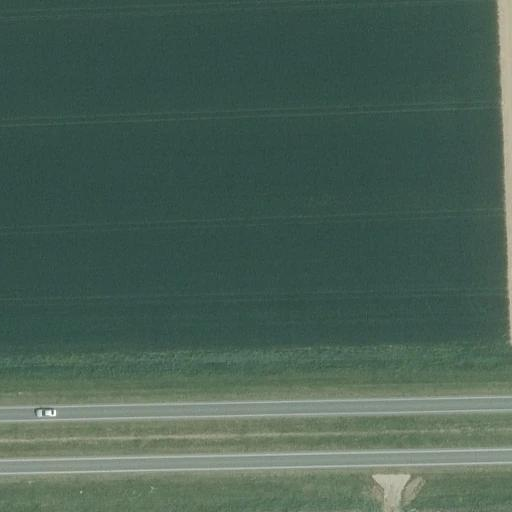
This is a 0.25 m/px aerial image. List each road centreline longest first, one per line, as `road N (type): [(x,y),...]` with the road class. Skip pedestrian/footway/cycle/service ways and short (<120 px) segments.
road 1 (trunk): [(0,467),(511,455)]
road 2 (trunk): [(511,403),(0,414)]
